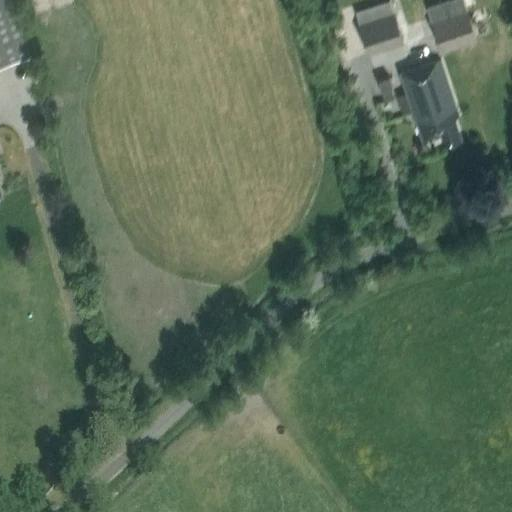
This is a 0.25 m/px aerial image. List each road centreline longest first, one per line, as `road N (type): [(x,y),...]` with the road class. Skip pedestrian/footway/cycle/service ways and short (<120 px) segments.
road 1 (unclassified): [(60,511),(303,287),(368,252),(511,206)]
road 2 (track): [(118,461),(13,95)]
